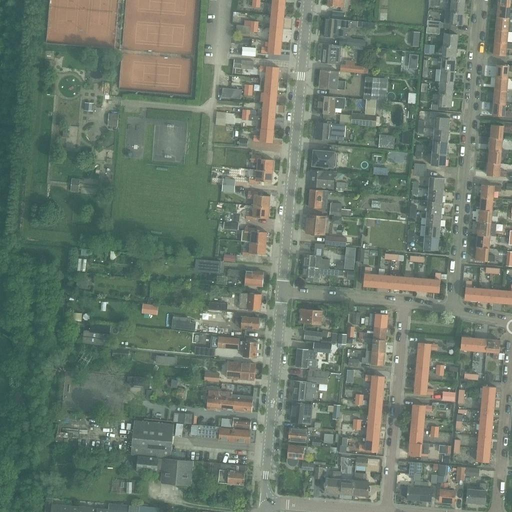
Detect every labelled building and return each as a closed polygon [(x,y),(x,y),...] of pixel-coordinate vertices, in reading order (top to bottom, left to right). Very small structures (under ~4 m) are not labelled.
[(445,6),(445,11),(450,12),(464,13),(465,1),(451,0),(450,6),(445,6)] [(272,1),(271,15),(284,16),(285,2),(272,1)] [(498,5),(497,17),(511,18),(511,13),(510,13),(510,6),(498,5)] [(427,21),(426,27),(432,28),(439,28),(440,29),(457,30),(457,25),(462,26),(463,13),(464,13),(450,12),(449,24),(443,24),(443,23),(443,22),(441,22),(440,22),(427,21)] [(271,15),(270,27),(283,27),(284,16),(271,15)] [(511,18),(497,17),(495,30),(508,31),(511,31),(511,18)] [(324,36),(324,37),(340,38),(344,39),(345,30),(348,30),(349,30),(354,27),(356,27),(356,28),(357,28),(357,27),(362,27),(362,28),(375,29),(375,23),(358,21),(350,21),(340,20),(340,19),(326,18),(326,19),(324,36)] [(250,34),(250,32),(258,32),(258,27),(250,26),(244,26),(236,26),(236,33),(243,34),(250,34)] [(270,27),(269,38),(281,39),(283,27),(270,27)] [(495,30),(494,42),(507,43),(508,31),(495,30)] [(444,34),(443,46),(456,47),(457,35),(444,34)] [(262,47),(261,53),(280,55),(281,39),(269,38),(268,47),(262,47)] [(347,39),(346,46),(347,46),(364,47),(365,40),(352,39),(347,39)] [(511,43),(507,43),(494,42),(493,55),(506,56),(507,48),(511,49),(511,47),(511,43)] [(339,63),(340,46),(323,45),(322,62),(339,63)] [(443,46),(441,58),(455,59),(456,47),(443,46)] [(242,47),(242,55),(255,57),(256,48),(242,47)] [(441,58),(440,70),(454,71),(455,59),(441,58)] [(233,67),(241,68),(253,69),(253,62),(241,61),(234,60),(233,67)] [(340,71),(363,73),(364,67),(341,65),(340,71)] [(511,66),(497,65),(495,77),(508,79),(509,72),(511,72),(511,66)] [(266,73),(265,79),(278,79),(279,68),(260,66),(259,72),(266,73)] [(338,81),(339,72),(321,70),(319,88),(345,90),(346,82),(338,81)] [(440,70),(439,82),(453,83),(454,71),(440,70)] [(365,77),(363,99),(366,99),(376,100),(378,100),(380,78),(365,77)] [(495,77),(494,89),(507,91),(508,79),(495,77)] [(260,91),(264,91),(277,92),(278,79),(265,79),(261,78),(260,91)] [(439,82),(438,94),(452,95),(453,83),(439,82)] [(222,88),(221,97),(231,98),(232,89),(222,88)] [(494,89),(493,103),(506,104),(507,91),(494,89)] [(264,91),(263,103),(276,105),(277,92),(264,91)] [(432,104),(431,110),(447,111),(447,107),(451,107),(452,95),(438,94),(437,105),(432,104)] [(317,113),(317,114),(333,115),(335,116),(335,114),(335,108),(344,109),(345,99),(336,98),(319,96),(317,113)] [(376,100),(375,108),(385,109),(386,101),(378,100),(376,100)] [(263,103),(262,116),(274,118),(276,105),(263,103)] [(492,115),(511,117),(511,112),(505,111),(506,104),(493,103),(492,115)] [(435,117),(434,129),(448,130),(450,118),(446,118),(447,113),(430,112),(429,117),(435,117)] [(351,123),(351,125),(376,127),(377,115),(375,115),(365,114),(364,114),(352,113),(351,115),(351,123)] [(108,114),(107,127),(116,127),(117,128),(118,128),(119,116),(119,114),(118,114),(108,114)] [(242,123),(242,120),(256,121),(255,129),(273,130),(274,118),(262,116),(250,115),(242,115),(242,116),(235,115),(234,122),(242,123)] [(315,139),(329,141),(329,140),(336,141),(344,142),(345,125),(316,123),(315,139)] [(491,125),(490,138),(503,139),(503,132),(510,133),(510,130),(511,129),(511,123),(503,123),(502,126),(491,125)] [(254,135),(253,141),(272,143),(273,130),(255,129),(261,129),(260,135),(254,135)] [(429,141),(447,142),(448,130),(434,129),(433,141),(429,141)] [(402,144),(411,144),(412,133),(403,132),(402,144)] [(490,138),(489,150),(507,152),(502,151),(503,139),(490,138)] [(394,149),(394,141),(379,139),(379,148),(394,149)] [(432,146),(432,153),(446,154),(447,142),(429,141),(428,146),(432,146)] [(489,150),(488,163),(501,164),(501,157),(506,157),(507,152),(489,150)] [(257,163),(256,170),(272,171),(273,160),(261,159),(261,156),(261,151),(252,151),(251,163),(257,163)] [(336,168),(337,153),(314,151),(313,157),(311,157),(311,163),(313,163),(313,165),(336,168)] [(445,166),(446,154),(432,153),(430,165),(445,166)] [(487,175),(506,177),(506,172),(500,171),(501,164),(488,163),(487,175)] [(250,169),(249,183),(259,184),(259,181),(272,182),(272,171),(256,170),(250,169)] [(311,186),(333,188),(335,172),(312,170),(311,186)] [(223,179),(222,185),(234,186),(235,180),(229,179),(230,177),(225,177),(225,179),(223,179)] [(429,177),(428,189),(443,191),(444,178),(429,177)] [(79,189),(80,179),(77,179),(74,179),(71,178),(71,192),(73,192),(79,192),(79,189)] [(337,182),(336,191),(347,192),(348,183),(337,182)] [(482,184),(481,197),(493,198),(494,191),(500,192),(501,186),(482,184)] [(326,208),(328,191),(310,189),(308,206),(326,208)] [(422,200),(421,201),(442,203),(443,191),(428,189),(427,201),(422,200)] [(253,199),(253,206),(269,208),(270,196),(258,195),(258,192),(248,191),(247,199),(253,199)] [(481,197),(480,210),(492,211),(493,198),(481,197)] [(421,213),(441,215),(442,203),(421,201),(421,206),(427,207),(426,213),(421,213)] [(342,204),(331,203),(330,214),(350,216),(351,210),(341,209),(342,204)] [(246,212),(245,219),(255,220),(256,217),(268,218),(269,208),(253,206),(252,213),(246,212)] [(480,210),(479,222),(491,223),(492,216),(497,217),(497,211),(492,211),(480,210)] [(426,218),(425,226),(440,227),(441,215),(421,213),(420,218),(426,218)] [(306,232),(306,234),(321,236),(324,236),(326,218),(326,217),(325,217),(308,215),(306,232)] [(479,222),(477,235),(490,236),(491,223),(479,222)] [(425,226),(424,237),(439,239),(440,227),(425,226)] [(250,235),(250,241),(266,243),(267,232),(254,231),(255,228),(245,227),(244,235),(250,235)] [(477,235),(476,247),(489,248),(490,236),(477,235)] [(325,244),(346,246),(347,239),(326,237),(325,244)] [(424,237),(423,249),(438,250),(439,239),(424,237)] [(243,248),(242,255),(252,256),(252,253),(265,255),(266,243),(250,241),(249,249),(243,248)] [(346,247),(344,269),(354,269),(355,248),(346,247)] [(475,260),(494,262),(495,256),(488,255),(489,248),(476,247),(475,260)] [(363,265),(368,265),(369,250),(364,249),(358,249),(357,261),(363,262),(363,265)] [(223,261),(235,262),(236,256),(224,254),(224,255),(218,254),(217,260),(223,260),(223,261)] [(304,255),(303,267),(320,268),(329,269),(330,260),(322,259),(322,256),(304,255)] [(195,266),(195,269),(220,272),(221,262),(214,261),(196,259),(195,266)] [(302,276),(307,277),(307,282),(319,282),(319,278),(320,275),(338,276),(339,270),(329,269),(320,268),(303,267),(302,276)] [(363,286),(376,287),(378,274),(370,274),(371,267),(365,267),(363,286)] [(490,274),(490,278),(490,282),(492,282),(492,278),(492,274),(499,274),(499,269),(486,268),(485,273),(490,274)] [(245,278),(245,285),(262,286),(263,272),(228,269),(227,276),(245,278)] [(429,279),(427,291),(439,292),(440,279),(441,274),(441,273),(435,273),(435,279),(429,279)] [(378,274),(376,287),(389,288),(390,275),(378,274)] [(390,275),(389,288),(401,289),(403,276),(390,275)] [(403,276),(401,289),(414,290),(415,277),(403,276)] [(415,277),(414,290),(427,291),(429,279),(415,277)] [(76,288),(87,289),(88,280),(77,279),(76,288)] [(464,300),(479,301),(479,288),(471,287),(472,281),(466,281),(464,300)] [(479,288),(479,301),(492,302),(493,289),(479,288)] [(493,289),(492,302),(504,303),(505,290),(493,289)] [(240,293),(239,308),(260,310),(261,294),(240,293)] [(227,303),(211,302),(211,310),(227,311),(227,303)] [(143,304),(142,313),(152,315),(153,305),(143,304)] [(321,324),(322,311),(301,309),(299,322),(321,324)] [(374,320),(374,327),(387,328),(388,315),(375,314),(369,313),(368,319),(374,320)] [(259,318),(236,316),(235,325),(241,325),(241,329),(248,330),(249,328),(258,329),(259,318)] [(174,317),(172,327),(194,330),(195,324),(189,323),(190,319),(189,319),(174,317)] [(84,331),(83,343),(102,345),(104,333),(109,334),(110,326),(91,324),(90,331),(84,331)] [(346,334),(346,337),(354,337),(355,327),(347,327),(346,334)] [(359,332),(359,338),(386,340),(387,328),(374,327),(373,333),(359,332)] [(305,331),(304,339),(322,341),(323,333),(305,331)] [(323,332),(323,333),(322,341),(321,344),(330,345),(331,332),(328,332),(323,332)] [(338,344),(343,344),(346,345),(346,337),(346,334),(339,334),(338,344)] [(257,342),(239,341),(239,337),(219,336),(218,345),(238,346),(238,351),(243,352),(242,357),(256,358),(257,342)] [(461,337),(460,350),(473,351),(474,338),(461,337)] [(367,344),(367,351),(384,352),(386,340),(359,338),(358,343),(367,344)] [(474,338),(473,351),(486,352),(487,339),(474,338)] [(487,339),(486,352),(493,353),(492,359),(498,359),(498,353),(499,353),(500,340),(487,339)] [(297,349),(296,367),(316,368),(317,359),(316,359),(317,352),(331,353),(332,345),(330,345),(321,344),(314,343),(313,350),(297,349)] [(418,343),(417,354),(430,356),(431,350),(437,351),(438,345),(418,343)] [(215,349),(196,347),(195,355),(215,357),(215,349)] [(112,356),(129,357),(129,350),(113,349),(112,356)] [(362,363),(364,364),(383,365),(384,352),(367,351),(366,358),(362,358),(362,363)] [(417,354),(416,367),(429,368),(430,356),(417,354)] [(359,359),(348,358),(348,366),(358,367),(359,359)] [(237,379),(252,381),(254,379),(255,364),(239,363),(228,362),(226,378),(233,379),(234,378),(237,378),(237,379)] [(435,375),(443,376),(444,365),(436,365),(435,375)] [(416,367),(415,380),(428,381),(429,368),(416,367)] [(294,381),(293,399),(305,400),(312,401),(313,401),(313,394),(316,394),(317,384),(319,384),(327,385),(328,373),(308,371),(307,382),(294,381)] [(219,374),(205,373),(204,381),(218,382),(219,374)] [(371,381),(370,388),(383,389),(384,377),(372,375),(372,376),(365,375),(365,381),(371,381)] [(127,387),(149,389),(150,378),(134,377),(134,381),(128,380),(127,387)] [(414,393),(433,395),(434,389),(427,389),(428,381),(415,380),(414,393)] [(208,390),(207,408),(220,409),(221,398),(220,397),(221,391),(221,389),(219,389),(220,387),(206,386),(206,390),(208,390)] [(483,386),(482,397),(494,400),(495,387),(483,386)] [(370,388),(369,401),(382,402),(383,389),(370,388)] [(221,398),(220,409),(234,411),(235,395),(232,395),(232,392),(221,391),(220,397),(221,398)] [(235,395),(234,411),(251,412),(253,397),(235,395)] [(482,397),(481,411),(493,412),(494,400),(482,397)] [(369,401),(368,414),(381,415),(382,402),(369,401)] [(290,422),(302,423),(311,424),(313,405),(292,403),(290,422)] [(413,404),(412,417),(425,418),(425,412),(432,412),(432,406),(430,406),(426,406),(413,404)] [(481,411),(480,424),(492,425),(493,412),(481,411)] [(178,414),(177,422),(194,424),(195,418),(191,418),(191,415),(178,414)] [(368,414),(367,426),(380,427),(381,415),(368,414)] [(411,430),(423,431),(429,431),(430,420),(424,420),(425,418),(412,417),(411,430)] [(234,421),(233,427),(248,429),(250,429),(251,421),(234,419),(234,421)] [(131,455),(138,456),(136,471),(157,473),(158,458),(163,458),(161,483),(191,486),(194,461),(171,459),(174,424),(134,420),(131,455)] [(480,424),(479,435),(491,436),(492,425),(480,424)] [(198,437),(225,439),(225,440),(232,441),(249,443),(250,431),(234,429),(234,428),(231,428),(226,427),(217,426),(199,425),(198,437)] [(367,426),(366,439),(379,440),(380,427),(367,426)] [(430,437),(438,437),(439,427),(431,426),(430,437)] [(288,441),(306,443),(309,443),(309,436),(307,436),(308,429),(290,428),(288,441)] [(411,430),(410,441),(422,443),(423,431),(411,430)] [(479,435),(478,448),(490,449),(491,436),(479,435)] [(359,444),(359,450),(378,452),(379,440),(366,439),(365,445),(359,444)] [(422,443),(410,441),(409,455),(428,457),(429,447),(433,447),(433,444),(422,443)] [(289,445),(287,458),(288,458),(288,460),(288,461),(288,462),(288,463),(289,463),(289,464),(290,465),(291,465),(292,465),(293,466),(293,465),(294,465),(295,465),(296,464),(297,463),(297,462),(297,461),(298,459),(303,459),(304,452),(307,453),(307,447),(289,445)] [(489,462),(490,449),(478,448),(476,461),(489,462)] [(356,466),(356,470),(365,471),(366,467),(367,467),(367,460),(356,459),(356,466)] [(246,466),(240,465),(202,462),(201,469),(208,470),(209,465),(212,465),(211,474),(219,475),(218,483),(229,484),(230,485),(234,484),(244,485),(244,484),(246,483),(247,480),(245,478),(245,471),(246,471),(247,470),(248,469),(247,468),(247,467),(246,467),(246,466)] [(322,468),(325,468),(325,465),(325,463),(322,463),(322,462),(315,462),(315,464),(314,464),(313,469),(315,469),(314,478),(321,479),(322,468)] [(407,499),(419,500),(420,481),(421,468),(422,464),(410,463),(409,474),(414,475),(413,481),(415,481),(414,487),(408,486),(407,499)] [(464,480),(465,469),(458,468),(457,480),(464,480)] [(466,468),(465,476),(478,477),(479,469),(466,468)] [(325,492),(340,494),(341,479),(340,479),(341,472),(330,471),(329,478),(326,478),(325,492)] [(355,480),(353,495),(368,496),(369,481),(366,481),(367,474),(355,473),(355,480)] [(341,479),(340,494),(353,495),(355,480),(341,479)] [(420,481),(419,500),(431,502),(432,488),(428,488),(428,482),(420,481)] [(454,504),(455,491),(447,490),(447,483),(442,483),(441,490),(440,490),(439,502),(454,504)] [(485,504),(486,484),(480,484),(479,491),(467,490),(466,503),(485,504)] [(108,509),(107,511),(140,511),(139,511),(139,509),(140,506),(139,506),(133,506),(129,505),(109,503),(108,509)]
